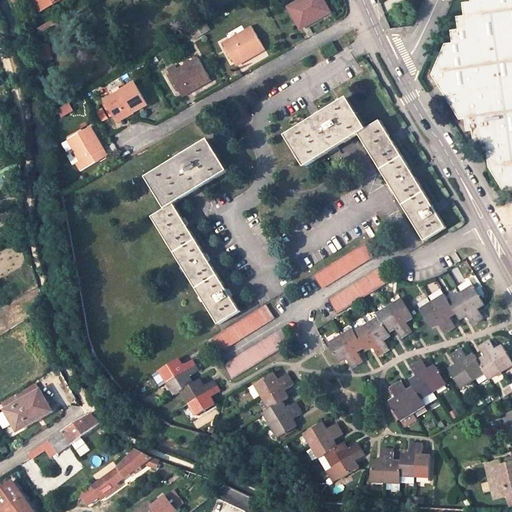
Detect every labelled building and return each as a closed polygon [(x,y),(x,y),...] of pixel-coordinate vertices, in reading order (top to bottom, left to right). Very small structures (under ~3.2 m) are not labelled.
[(39,11),(43,10),(38,0),(34,2),(39,11)] [(37,0),(38,0),(43,10),(60,0),(37,0)] [(299,0),(287,7),(298,25),(305,21),(307,24),(329,12),(321,0),(299,0)] [(504,191),(511,189),(511,0),(470,0),(471,2),(463,3),(464,16),(456,17),(458,29),(451,30),(452,43),(446,44),(432,76),(460,120),(465,119),(467,131),(472,131),(474,143),(480,142),(482,155),(487,155),(489,167),(504,191)] [(193,31),(196,37),(201,34),(208,30),(204,24),(198,28),(193,31)] [(223,44),(233,62),(241,57),(243,61),(264,49),(252,27),(223,44)] [(39,62),(51,59),(44,30),(32,36),(36,45),(39,62)] [(324,48),(329,56),(337,51),(332,43),(324,48)] [(188,90),(189,92),(210,79),(198,58),(176,70),(174,66),(166,70),(168,75),(166,76),(175,91),(177,90),(179,94),(188,90)] [(123,114),(125,117),(146,105),(133,83),(104,100),(115,119),(123,114)] [(46,99),(48,115),(62,107),(61,96),(46,99)] [(285,135),(305,167),(327,153),(359,134),(367,129),(347,97),(285,135)] [(359,134),(425,241),(446,228),(380,120),(367,129),(359,134)] [(93,153),(101,148),(89,127),(67,140),(79,160),(75,163),(80,171),(98,161),(93,153)] [(183,198),(199,188),(228,171),(209,139),(146,177),(166,209),(173,204),(183,198)] [(219,324),(240,311),(173,204),(166,209),(152,217),(219,324)] [(368,241),(364,243),(370,252),(373,250),(368,241)] [(372,256),(370,252),(364,243),(312,276),(320,288),(372,256)] [(336,314),(388,282),(380,269),(328,301),(336,314)] [(461,293),(473,286),(468,280),(457,286),(461,293)] [(477,308),(484,304),(473,286),(461,293),(448,301),(455,313),(459,319),(466,315),(472,324),(483,318),(477,308)] [(440,290),(429,297),(432,302),(443,295),(440,290)] [(432,302),(423,308),(419,310),(430,328),(438,324),(444,333),(454,326),(449,317),(455,313),(448,301),(444,295),(443,295),(432,302)] [(432,302),(429,297),(428,297),(419,302),(423,308),(432,302)] [(406,322),(412,318),(401,299),(377,314),(378,317),(388,333),(394,329),(400,338),(411,331),(406,322)] [(215,354),(273,318),(265,305),(262,307),(223,331),(207,341),(215,354)] [(353,332),(363,348),(364,351),(372,346),(377,356),(389,349),(383,339),(389,335),(388,333),(378,317),(353,332)] [(223,366),(231,379),(289,343),(284,336),(281,330),(223,366)] [(352,330),(328,344),(339,363),(345,358),(351,368),(362,361),(357,351),(363,348),(353,332),(352,330)] [(284,336),(289,343),(293,341),(288,333),(284,336)] [(489,379),(511,364),(511,362),(502,346),(495,350),(489,341),(478,347),(484,357),(478,361),(485,373),(489,379)] [(485,373),(478,361),(474,354),(467,359),(461,350),(450,356),(456,366),(449,370),(460,389),(485,373)] [(180,391),(193,383),(188,377),(198,371),(191,360),(181,366),(177,359),(158,371),(174,395),(180,391)] [(436,399),(432,392),(446,384),(434,366),(427,370),(421,360),(410,367),(416,378),(409,382),(413,388),(424,406),(436,399)] [(270,409),(281,402),(287,398),(283,391),(293,384),(287,374),(276,380),(272,373),(254,384),(270,409)] [(203,386),(199,380),(193,383),(180,391),(195,416),(214,404),(210,398),(219,392),(212,381),(203,386)] [(400,421),(413,413),(424,406),(413,388),(407,391),(401,382),(390,388),(396,398),(389,403),(400,421)] [(52,411),(40,390),(6,410),(18,431),(52,411)] [(263,413),(278,437),(296,426),(292,419),(301,413),(295,403),(285,409),(281,402),(270,409),(263,413)] [(50,441),(58,453),(100,424),(91,413),(50,441)] [(404,428),(417,420),(413,413),(400,421),(404,428)] [(321,423),(303,434),(312,448),(319,458),(324,455),(337,447),(332,441),(342,435),(335,424),(326,430),(321,423)] [(400,461),(400,476),(429,477),(430,456),(422,455),(423,444),(410,443),(409,455),(401,454),(400,461)] [(324,455),(340,480),(358,469),(353,462),(363,456),(356,445),(347,451),(342,444),(337,447),(324,455)] [(319,458),(312,448),(306,451),(313,462),(319,458)] [(400,461),(393,461),(394,449),(380,449),(380,460),(372,460),(371,481),(400,483),(400,476),(400,461)] [(121,465),(92,487),(99,496),(101,495),(103,498),(112,492),(109,489),(117,483),(145,463),(156,467),(159,461),(153,459),(136,450),(121,465)] [(511,456),(488,463),(496,498),(508,495),(510,506),(511,505),(511,456)] [(479,459),(462,463),(463,468),(481,464),(479,459)] [(483,464),(492,499),(496,498),(488,463),(483,464)] [(34,511),(13,481),(0,489),(0,504),(2,507),(3,509),(1,511),(2,511),(34,511)] [(109,489),(112,492),(119,486),(117,483),(109,489)] [(226,484),(211,496),(246,511),(268,511),(254,497),(226,484)] [(171,494),(179,510),(184,507),(177,491),(171,494)] [(173,511),(176,510),(165,496),(152,506),(149,502),(136,511),(173,511)]
